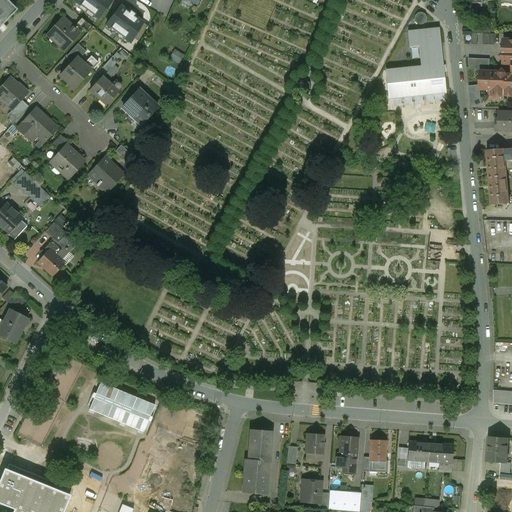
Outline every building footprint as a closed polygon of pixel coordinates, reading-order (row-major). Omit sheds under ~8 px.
[(0,0),(0,26),(17,9),(7,0),(0,0)] [(75,0),(74,1),(98,19),(113,0),(112,0),(75,0)] [(129,13),(121,6),(106,25),(131,43),(143,23),(135,16),(136,15),(130,11),(129,13)] [(421,13),(418,13),(415,16),(414,20),(416,23),(419,25),(423,24),(426,22),(426,18),(425,15),(421,13)] [(74,29),(62,18),(47,35),(64,51),(79,34),(79,33),(74,29)] [(83,20),(74,29),(79,33),(83,29),(87,33),(92,27),(83,20)] [(491,25),(473,25),(473,34),(477,34),(483,34),(491,34),(491,25)] [(421,67),(386,71),(389,99),(445,93),(444,78),(442,78),(438,44),(440,44),(439,29),(408,32),(409,47),(419,46),(421,67)] [(491,34),(483,34),(483,45),(494,45),(494,34),(491,34)] [(511,40),(503,40),(503,53),(502,53),(502,54),(500,56),(502,58),(502,59),(510,59),(511,61),(511,74),(505,74),(505,72),(504,72),(502,70),(500,72),(499,72),(499,73),(480,72),(480,89),(492,89),(492,95),(511,95),(511,40)] [(66,56),(73,62),(77,58),(78,59),(84,51),(77,45),(66,56)] [(175,49),(170,57),(180,63),(185,55),(175,49)] [(113,56),(102,68),(107,73),(118,61),(113,56)] [(78,59),(77,58),(73,62),(60,77),(74,89),(91,70),(78,59)] [(491,70),(491,58),(470,58),(469,69),(491,70)] [(154,73),(147,68),(138,79),(144,85),(154,73)] [(16,84),(9,78),(0,87),(0,98),(12,110),(22,100),(28,93),(17,83),(16,84)] [(118,92),(101,78),(90,91),(106,105),(118,92)] [(157,107),(138,90),(122,108),(123,109),(123,108),(129,114),(130,113),(141,123),(140,125),(141,125),(157,107)] [(29,106),(22,100),(12,110),(9,113),(17,120),(29,106)] [(57,128),(35,108),(23,122),(24,122),(17,129),(30,141),(36,134),(45,142),(57,128)] [(498,120),(495,120),(495,130),(511,130),(511,112),(498,113),(498,120)] [(15,137),(7,129),(0,137),(0,142),(5,147),(15,137)] [(51,144),(59,152),(66,145),(68,143),(60,135),(51,144)] [(66,145),(59,152),(51,161),(62,171),(61,173),(68,179),(84,162),(66,145)] [(133,157),(120,146),(115,152),(128,163),(133,157)] [(511,148),(486,150),(491,204),(509,203),(505,160),(511,159),(511,148)] [(110,163),(104,158),(88,175),(98,184),(96,186),(98,187),(99,185),(107,192),(116,181),(117,182),(123,175),(115,168),(116,167),(111,162),(110,163)] [(49,197),(24,173),(15,182),(20,187),(22,186),(36,200),(34,201),(39,206),(49,197)] [(22,219),(6,204),(0,210),(0,228),(8,235),(8,234),(20,221),(22,219)] [(62,214),(56,220),(63,227),(68,221),(62,214)] [(26,226),(20,221),(8,234),(14,240),(26,226)] [(60,231),(65,235),(66,234),(54,222),(45,232),(53,239),(60,231)] [(51,248),(48,250),(58,259),(65,251),(68,253),(75,245),(65,235),(60,231),(53,239),(47,245),(51,248)] [(58,259),(48,250),(37,262),(53,277),(64,264),(58,259)] [(13,294),(9,291),(2,299),(6,302),(13,294)] [(25,301),(15,292),(7,302),(16,311),(25,301)] [(27,319),(9,310),(0,328),(0,336),(15,344),(27,319)] [(511,390),(495,389),(494,402),(511,403),(511,390)] [(271,432),(251,431),(249,461),(246,461),(243,493),(266,495),(267,481),(268,478),(268,476),(267,476),(268,463),(269,463),(269,451),(270,451),(271,448),(271,444),(270,444),(271,432)] [(323,436),(307,435),(306,453),(322,454),(323,436)] [(341,437),(339,458),(335,458),(335,467),(342,468),(342,473),(355,474),(358,438),(341,437)] [(508,439),(489,438),(487,462),(507,463),(508,439)] [(386,441),(370,440),(369,457),(369,461),(385,462),(385,461),(386,441)] [(428,445),(408,444),(407,461),(427,462),(428,445)] [(451,446),(428,445),(427,462),(450,464),(450,460),(451,446)] [(298,447),(288,446),(286,464),(295,465),(298,447)] [(463,461),(450,460),(449,472),(462,473),(463,461)] [(385,462),(369,461),(368,472),(387,473),(388,461),(385,461),(385,462)] [(5,469),(0,480),(0,503),(15,509),(13,511),(63,511),(69,496),(5,469)] [(321,482),(304,480),(303,495),(306,495),(305,502),(318,503),(319,503),(320,493),(321,482)] [(370,488),(366,488),(366,485),(361,485),(361,493),(360,500),(369,501),(370,488)] [(361,493),(329,491),(329,494),(327,510),(349,511),(359,511),(360,500),(361,493)] [(329,494),(320,493),(319,503),(318,503),(317,509),(327,510),(329,494)]
